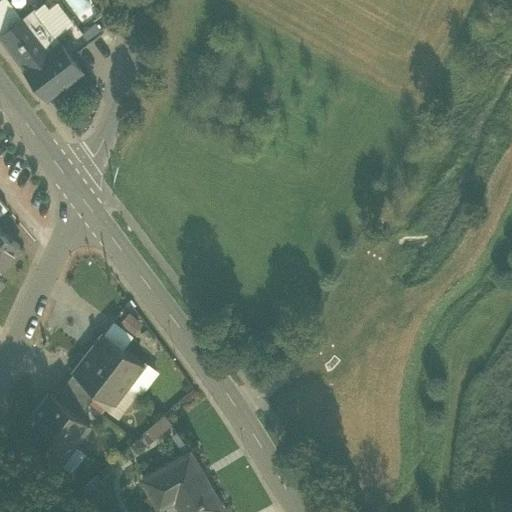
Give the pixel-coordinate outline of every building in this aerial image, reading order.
[(0,0),(0,35),(0,36),(22,18),(7,0),(0,0)] [(0,36),(11,51),(37,30),(26,16),(22,18),(0,36)] [(51,31),(42,37),(37,30),(11,51),(47,96),(81,70),(59,42),(51,31)] [(0,271),(10,259),(9,258),(20,246),(0,228),(0,271)] [(103,332),(88,352),(128,383),(143,363),(103,332)] [(113,402),(128,383),(88,352),(73,372),(98,391),(113,402)] [(73,372),(67,380),(92,399),(98,391),(73,372)] [(85,407),(92,399),(67,380),(61,388),(85,407)] [(79,415),(85,407),(61,388),(54,396),(79,415)] [(50,393),(34,412),(74,443),(90,424),(79,415),(54,396),(50,393)] [(59,463),(74,443),(34,412),(19,432),(25,436),(48,454),(59,463)] [(18,445),(41,463),(48,454),(25,436),(18,445)] [(217,511),(224,508),(190,451),(142,478),(153,497),(174,486),(178,493),(174,496),(175,498),(182,511),(217,511)]
